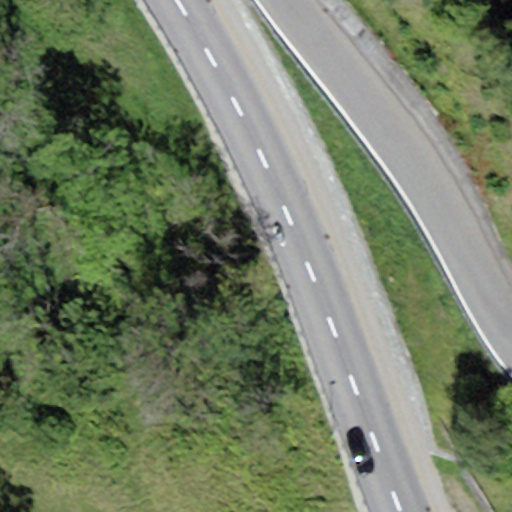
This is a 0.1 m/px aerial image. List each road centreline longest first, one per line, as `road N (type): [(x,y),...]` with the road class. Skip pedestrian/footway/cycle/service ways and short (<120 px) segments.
road 1 (secondary): [(399,511),(279,196),(174,0)]
road 2 (tertiary): [(511,332),(400,141),(288,0)]
